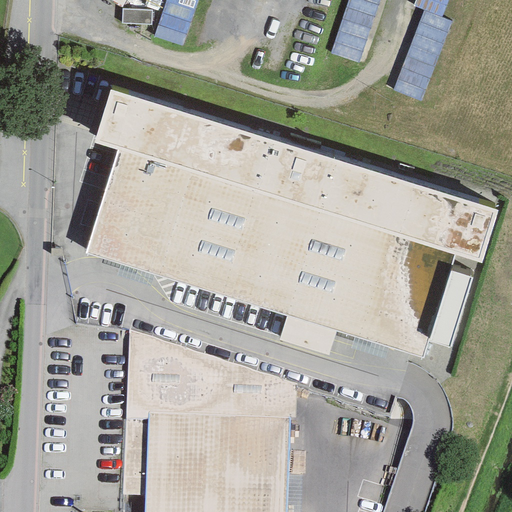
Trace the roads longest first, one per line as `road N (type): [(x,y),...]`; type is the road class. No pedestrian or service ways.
road 1 (unknown): [(28,261),(414,389),(426,408),(428,442),(402,511)]
road 2 (residential): [(39,0),(18,511)]
